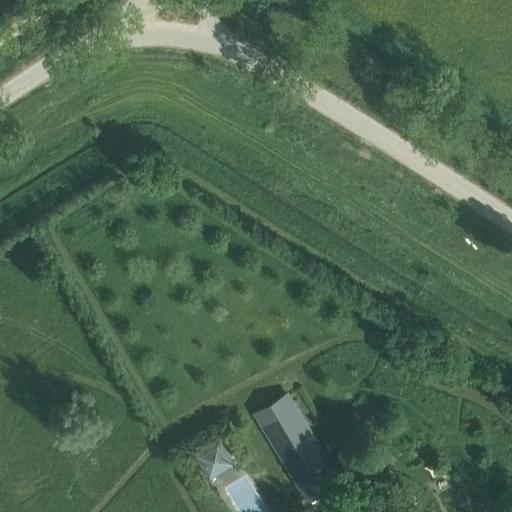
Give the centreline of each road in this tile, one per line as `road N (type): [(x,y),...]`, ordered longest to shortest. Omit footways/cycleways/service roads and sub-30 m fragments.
road 1 (tertiary): [(511,223),(231,48)]
road 2 (tertiary): [(87,40),(164,35),(231,48)]
